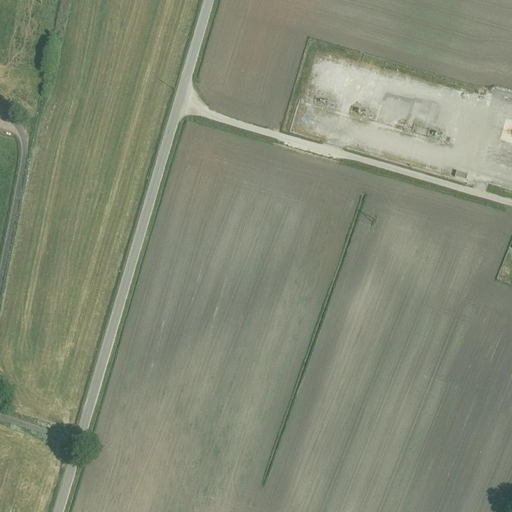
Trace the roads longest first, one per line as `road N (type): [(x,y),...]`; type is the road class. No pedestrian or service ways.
road 1 (unclassified): [(209,0),(62,511)]
road 2 (track): [(178,104),(511,202)]
